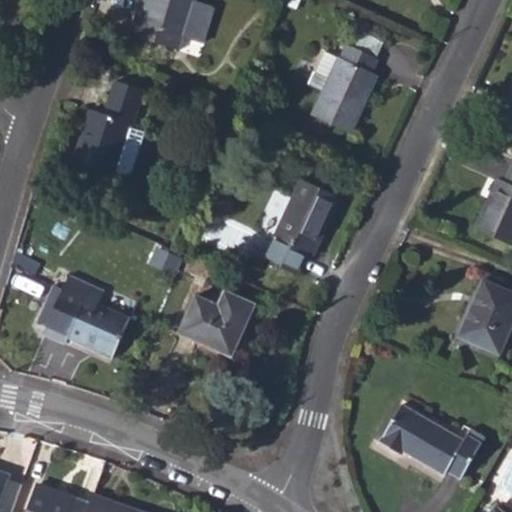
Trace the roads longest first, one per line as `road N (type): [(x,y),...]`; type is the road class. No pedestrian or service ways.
road 1 (residential): [(274,506),(325,356),(491,0)]
road 2 (residential): [(0,397),(146,436),(274,506)]
road 3 (residential): [(27,123),(70,0)]
